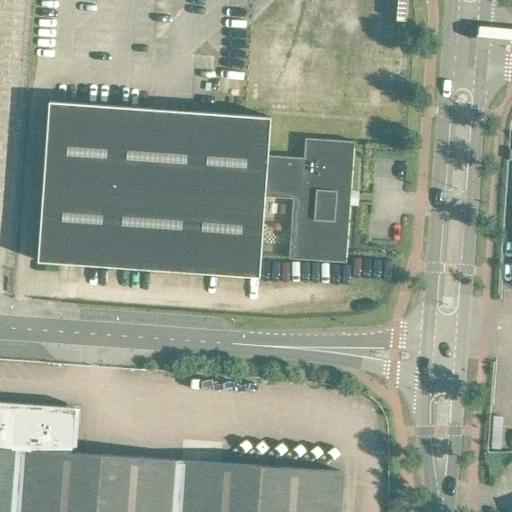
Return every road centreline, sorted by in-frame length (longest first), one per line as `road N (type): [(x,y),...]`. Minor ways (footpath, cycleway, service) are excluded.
road 1 (unclassified): [(0,327),(342,353)]
road 2 (secondary): [(460,362),(479,64)]
road 3 (secondary): [(448,49),(426,338)]
road 4 (secondary): [(444,511),(460,362)]
road 5 (secondary): [(424,373),(422,432),(438,511)]
